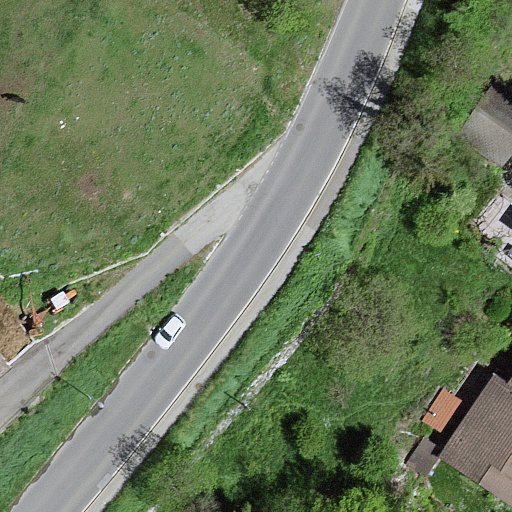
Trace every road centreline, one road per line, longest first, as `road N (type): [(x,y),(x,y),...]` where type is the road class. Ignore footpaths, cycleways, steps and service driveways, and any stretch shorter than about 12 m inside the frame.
road 1 (tertiary): [(45,511),(283,205),(375,0)]
road 2 (unknown): [(291,190),(265,191),(205,222),(85,327),(0,419)]
